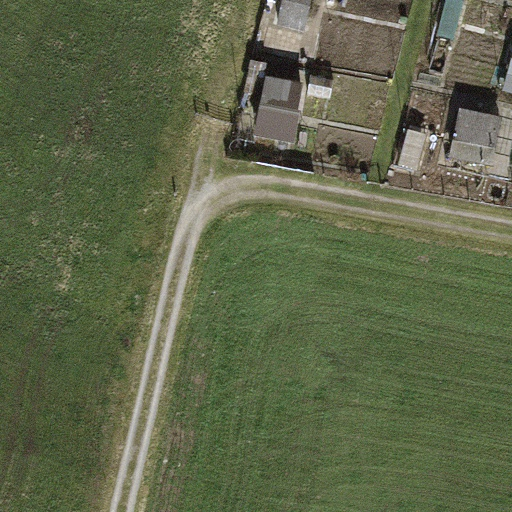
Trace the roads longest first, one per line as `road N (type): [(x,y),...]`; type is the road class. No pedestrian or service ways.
road 1 (track): [(120,511),(203,179),(511,232)]
road 2 (track): [(424,0),(370,208)]
